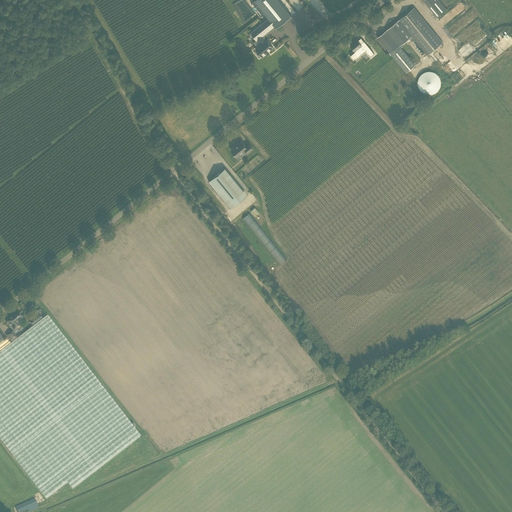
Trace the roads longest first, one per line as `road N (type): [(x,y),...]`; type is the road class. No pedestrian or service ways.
road 1 (unclassified): [(0,312),(385,0)]
road 2 (track): [(444,511),(172,173)]
road 3 (track): [(511,44),(411,125),(511,231)]
road 4 (track): [(68,0),(139,119)]
